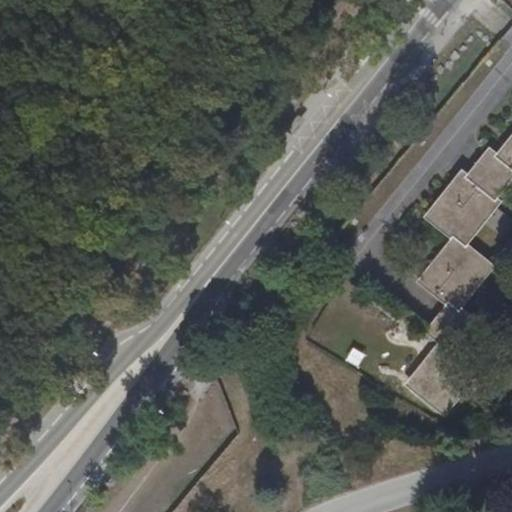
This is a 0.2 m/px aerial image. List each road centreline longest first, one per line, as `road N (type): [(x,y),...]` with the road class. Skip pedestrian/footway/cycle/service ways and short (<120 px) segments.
road 1 (secondary): [(436,0),(160,344)]
road 2 (secondary): [(160,344),(0,496)]
road 3 (secondary): [(29,511),(160,344)]
